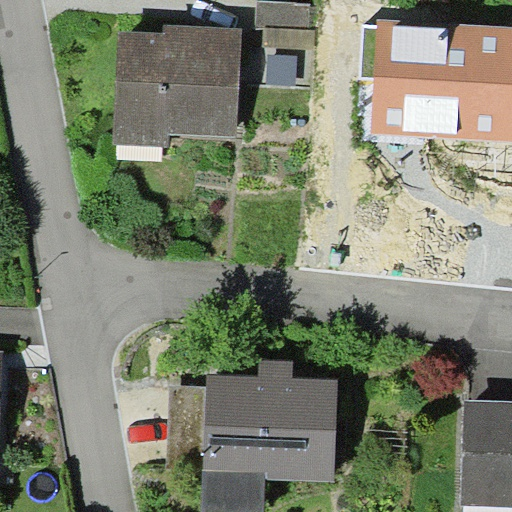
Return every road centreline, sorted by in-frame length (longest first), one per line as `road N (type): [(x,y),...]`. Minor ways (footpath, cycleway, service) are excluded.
road 1 (residential): [(511,320),(58,273)]
road 2 (residential): [(58,273),(9,0)]
road 3 (residential): [(96,511),(58,273)]
